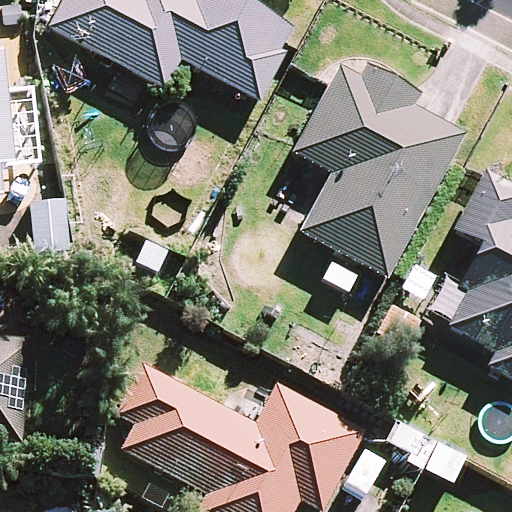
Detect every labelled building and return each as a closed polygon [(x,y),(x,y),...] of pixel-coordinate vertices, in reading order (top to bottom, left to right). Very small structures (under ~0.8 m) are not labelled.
[(178,66),(256,108),(283,59),(278,56),(289,35),(224,0),(63,0),(45,33),(162,96),(178,66)] [(386,285),(463,139),(411,112),(419,98),(363,69),(356,83),(334,72),(288,159),(327,179),(296,238),(386,285)] [(511,192),(481,176),(450,236),(476,250),(454,292),(463,297),(445,332),(492,356),(484,371),(511,385),(511,192)] [(347,353),(299,328),(287,351),(335,376),(347,353)] [(0,445),(18,447),(28,345),(0,342),(0,445)] [(252,430),(139,370),(112,420),(131,430),(118,454),(201,499),(194,511),(293,511),(297,506),(308,511),(320,511),(361,436),(274,389),(252,430)] [(406,457),(403,464),(443,485),(457,458),(394,424),(383,445),(406,457)] [(511,457),(500,450),(484,477),(511,492),(511,457)]
